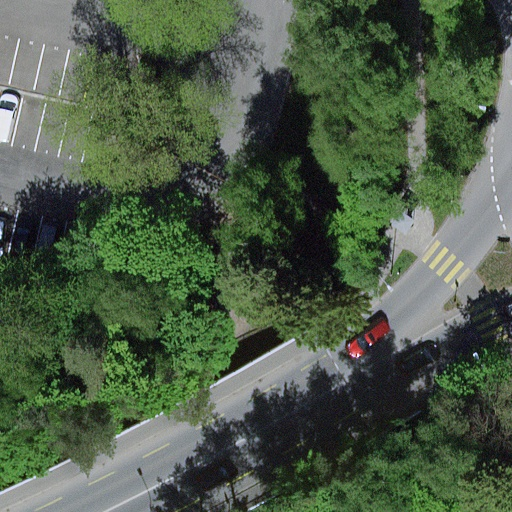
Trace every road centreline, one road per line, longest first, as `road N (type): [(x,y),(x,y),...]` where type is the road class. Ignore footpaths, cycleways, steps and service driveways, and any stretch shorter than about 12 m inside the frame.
road 1 (primary): [(104,511),(301,408),(441,318)]
road 2 (unknown): [(235,53),(0,1)]
road 3 (primary): [(511,207),(441,318)]
